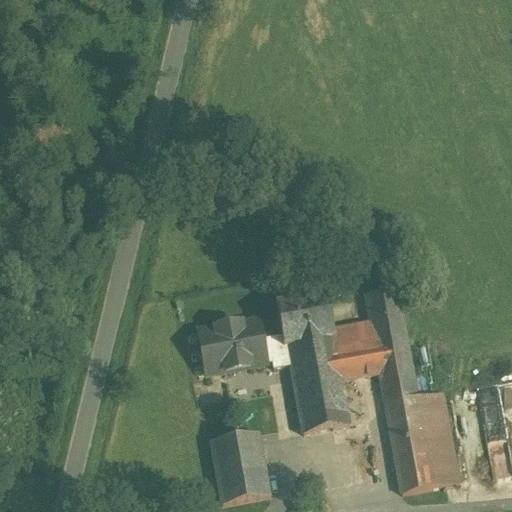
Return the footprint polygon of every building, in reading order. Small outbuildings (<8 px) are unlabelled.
[(396,292),(365,298),(370,327),(378,372),(399,491),(454,481),(439,396),(415,400),(396,292)] [(326,298),(274,308),(280,339),(282,350),(286,349),(290,369),(302,437),(348,429),(339,379),(336,363),(338,362),(333,334),(326,298)] [(273,373),(290,369),(286,349),(282,350),(280,339),(262,343),(258,324),(198,335),(206,378),(271,366),(273,373)] [(370,327),(333,334),(338,362),(336,363),(339,379),(378,372),(370,327)] [(257,437),(210,445),(221,508),(268,500),(257,437)]
